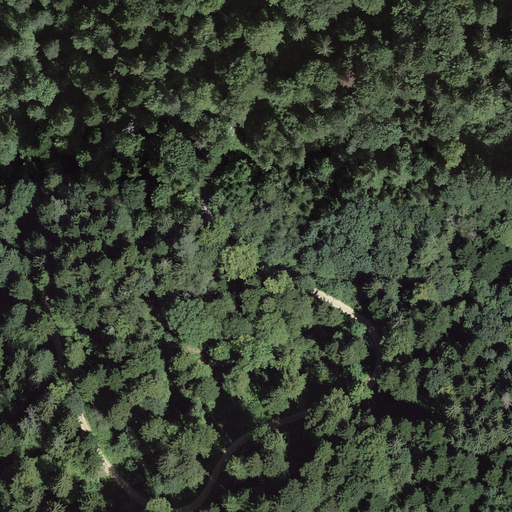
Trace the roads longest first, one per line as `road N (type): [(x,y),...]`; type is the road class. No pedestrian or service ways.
road 1 (track): [(227,451),(260,426),(320,410),(372,381),(380,356),(367,330),(219,234),(206,191),(225,141),(286,43),(375,0)]
road 2 (track): [(227,451),(201,496),(183,508),(160,509),(135,495),(102,464),(82,420),(38,280),(62,104),(90,0)]
